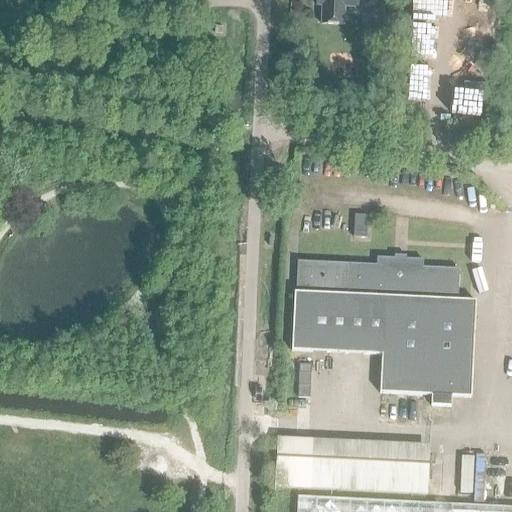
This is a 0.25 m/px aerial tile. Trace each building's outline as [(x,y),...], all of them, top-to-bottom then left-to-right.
[(316,0),(316,7),(321,7),(320,25),(343,26),(343,8),(356,9),(356,0),(316,0)] [(367,22),(380,25),(383,12),(370,9),(367,22)] [(353,240),(366,241),(367,219),(354,218),(353,240)] [(295,264),(290,354),(380,358),(378,396),(430,399),(430,407),(449,408),(450,400),(470,401),(475,304),(457,303),(458,272),(422,270),(423,263),(376,261),(375,268),(349,267),(295,264)] [(330,450),(275,447),(274,487),(328,490),(330,450)] [(511,511),(511,509),(297,500),(296,511),(511,511)]
